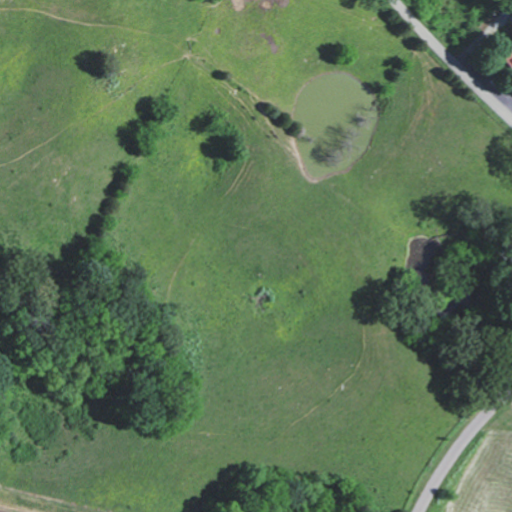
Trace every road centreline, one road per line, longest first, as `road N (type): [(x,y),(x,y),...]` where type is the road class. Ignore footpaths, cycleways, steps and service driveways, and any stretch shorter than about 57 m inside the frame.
road 1 (residential): [(511,124),(387,0)]
road 2 (residential): [(421,511),(511,389)]
